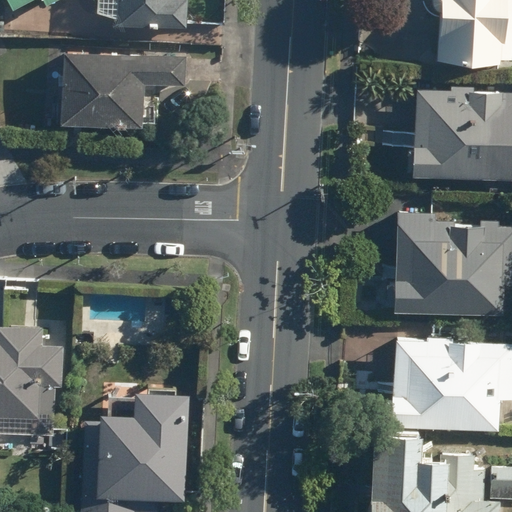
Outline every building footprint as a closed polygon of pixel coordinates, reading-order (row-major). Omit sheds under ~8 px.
[(106,0),(106,10),(124,10),(124,20),(191,23),(191,0),(106,0)] [(511,0),(436,0),(436,3),(447,4),(444,56),(511,59),(511,0)] [(71,44),(67,117),(148,122),(151,78),(189,80),(190,51),(71,44)] [(511,86),(423,81),(418,167),(511,172),(511,86)] [(511,274),(511,214),(405,207),(399,304),(505,311),(507,275),(511,274)] [(5,334),(0,333),(0,409),(49,412),(50,379),(68,380),(70,341),(47,340),(48,318),(6,316),(5,334)] [(168,325),(91,320),(89,342),(167,346),(168,325)] [(511,394),(511,333),(399,331),(397,420),(432,420),(504,422),(504,394),(511,394)] [(110,417),(87,416),(83,511),(139,511),(140,496),(194,498),(198,384),(143,382),(142,406),(111,405),(110,417)] [(490,460),(480,460),(480,448),(432,447),(432,420),(397,420),(378,420),(376,511),(507,511),(508,496),(511,495),(511,460),(497,460),(497,495),(490,495),(490,460)]
